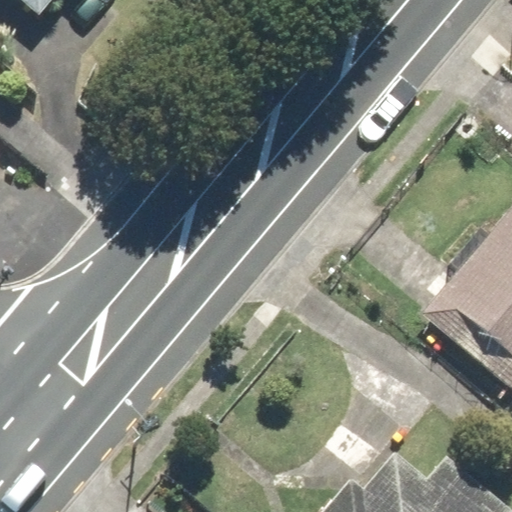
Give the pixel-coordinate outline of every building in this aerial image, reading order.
[(0,0),(0,9),(28,32),(53,0),(0,0)] [(488,164),(511,184),(511,142),(509,140),(488,164)] [(511,387),(511,210),(459,273),(431,305),(424,313),(511,387)] [(392,272),(431,305),(459,273),(420,240),(392,272)] [(351,473),(319,511),(511,511),(511,506),(450,457),(439,471),(409,447),(373,491),(351,473)]
